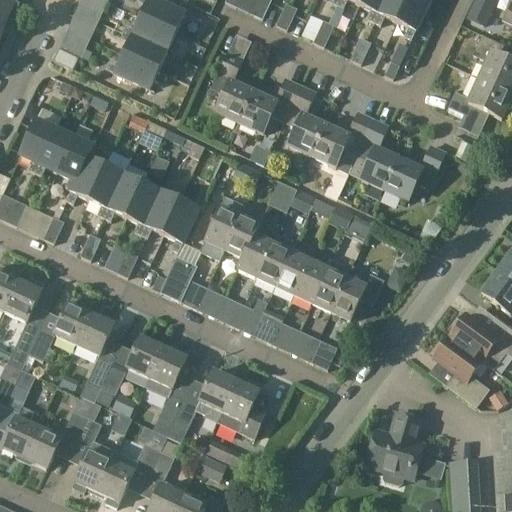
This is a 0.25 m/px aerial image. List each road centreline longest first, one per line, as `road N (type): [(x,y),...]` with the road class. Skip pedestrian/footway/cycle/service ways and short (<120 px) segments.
road 1 (unclassified): [(275,511),(511,188)]
road 2 (residential): [(322,388),(0,238)]
road 3 (residential): [(225,15),(410,105),(459,0)]
road 4 (residential): [(0,129),(57,0)]
